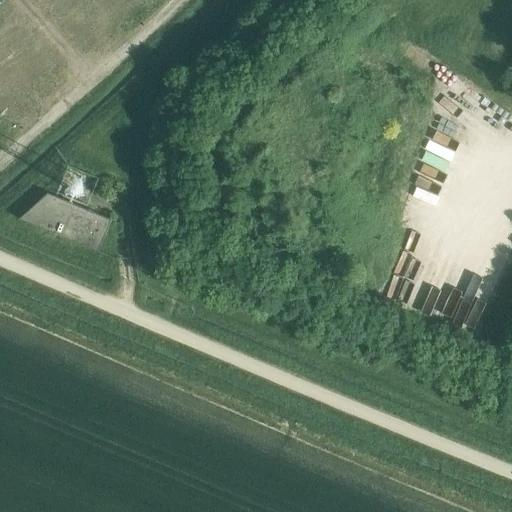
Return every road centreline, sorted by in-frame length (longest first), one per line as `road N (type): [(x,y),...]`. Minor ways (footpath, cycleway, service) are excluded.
road 1 (unclassified): [(511,468),(0,256)]
road 2 (track): [(0,164),(183,0)]
